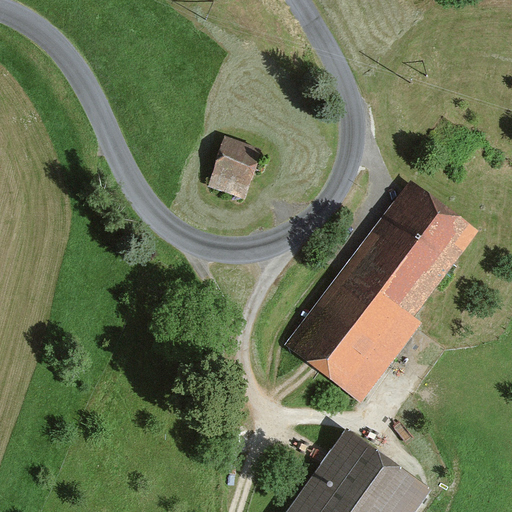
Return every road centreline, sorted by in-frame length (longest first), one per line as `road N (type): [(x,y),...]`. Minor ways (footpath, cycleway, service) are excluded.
road 1 (tertiary): [(297,0),(340,73),(351,119),(347,162),(333,193),(300,226),(234,249),(192,241),(153,214),(65,57),(0,9)]
road 2 (track): [(192,241),(255,409),(257,460),(239,511)]
road 3 (track): [(242,362),(283,237)]
